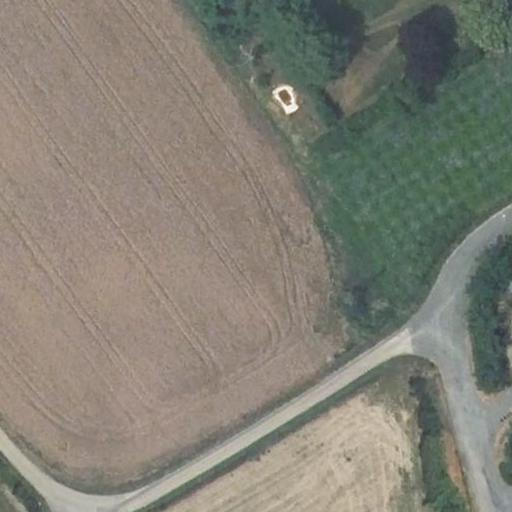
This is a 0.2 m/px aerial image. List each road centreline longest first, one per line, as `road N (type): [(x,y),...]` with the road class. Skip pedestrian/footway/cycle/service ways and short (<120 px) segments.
road 1 (unclassified): [(446,314),(160,490),(98,511)]
road 2 (unclassified): [(499,511),(479,468),(446,314)]
road 3 (unclassified): [(511,218),(470,254),(446,314)]
